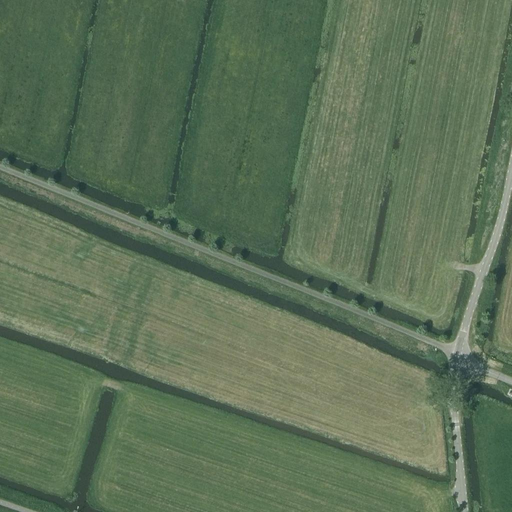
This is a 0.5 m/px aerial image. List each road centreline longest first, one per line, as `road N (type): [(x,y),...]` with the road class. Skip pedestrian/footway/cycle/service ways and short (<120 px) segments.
road 1 (tertiary): [(455,356),(511,172)]
road 2 (tertiary): [(464,511),(455,356)]
